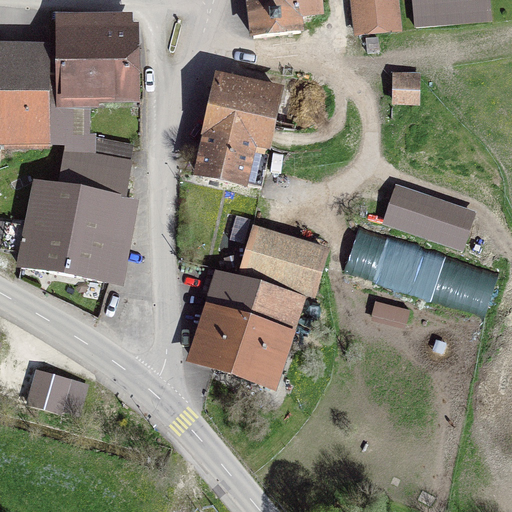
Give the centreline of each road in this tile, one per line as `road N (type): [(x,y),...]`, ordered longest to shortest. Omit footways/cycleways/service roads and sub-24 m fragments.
road 1 (residential): [(167,114),(156,210),(168,344),(150,391)]
road 2 (tertiary): [(150,391),(0,292)]
road 3 (tertiary): [(150,391),(261,511)]
road 4 (residential): [(208,0),(167,114)]
